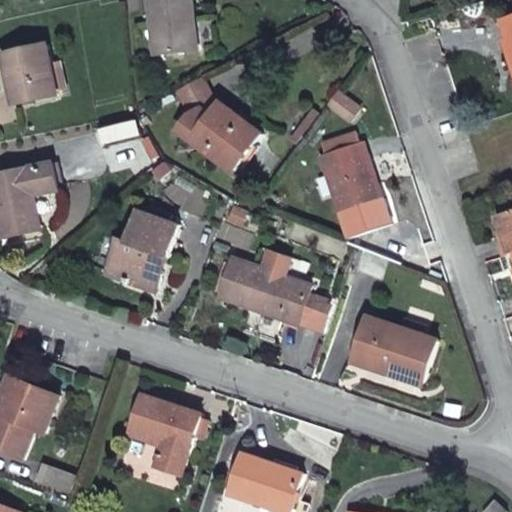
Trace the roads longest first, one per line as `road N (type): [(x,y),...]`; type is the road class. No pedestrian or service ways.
road 1 (residential): [(0,295),(511,455)]
road 2 (residential): [(382,0),(511,369)]
